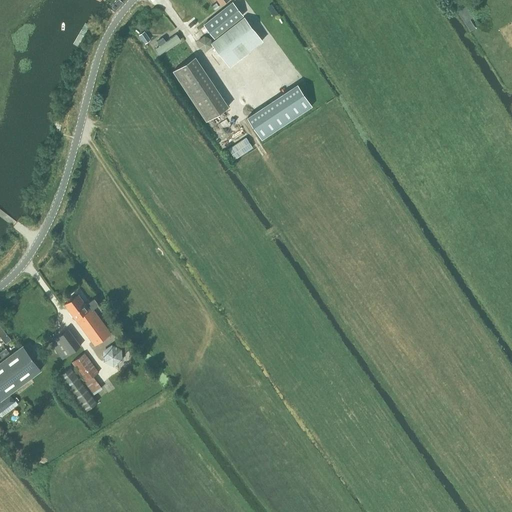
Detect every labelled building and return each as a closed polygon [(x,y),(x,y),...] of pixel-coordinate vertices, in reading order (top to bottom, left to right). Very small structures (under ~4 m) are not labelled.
[(123,2),(120,0),(117,0),(111,7),(116,11),(123,2)] [(215,38),(243,16),(233,2),(204,24),(215,38)] [(469,19),(474,16),(465,3),(456,10),(470,31),(475,27),(469,19)] [(263,41),(258,34),(244,18),(211,43),(230,67),(263,41)] [(91,26),(85,23),(73,45),(79,48),(91,26)] [(211,47),(211,39),(204,36),(198,40),(199,48),(206,51),(211,47)] [(195,56),(173,71),(185,90),(208,75),(195,56)] [(311,107),(295,84),(245,118),(261,141),(311,107)] [(94,298),(86,304),(78,294),(64,304),(95,345),(111,333),(93,309),(99,305),(94,298)] [(63,359),(81,346),(68,329),(51,342),(63,359)] [(23,345),(0,362),(0,398),(1,400),(41,370),(23,345)] [(122,350),(112,345),(103,352),(103,362),(113,367),(122,362),(122,350)] [(86,382),(99,372),(85,353),(71,362),(86,382)] [(85,411),(98,401),(72,366),(59,376),(85,411)] [(10,394),(0,401),(0,414),(1,416),(14,407),(18,404),(15,400),(10,394)]
